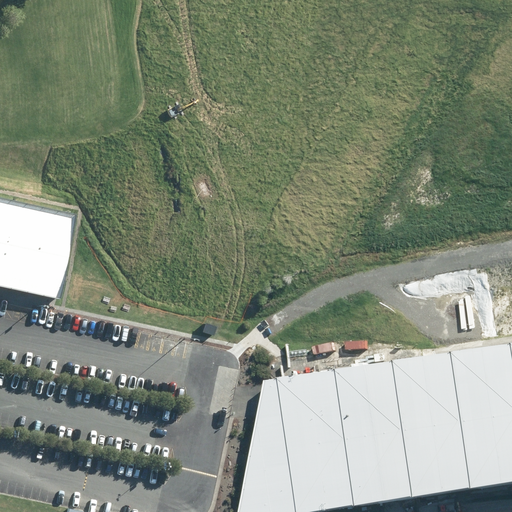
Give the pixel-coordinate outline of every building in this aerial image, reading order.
[(0,285),(60,297),(77,214),(0,198),(0,285)] [(217,327),(205,323),(202,332),(214,336),(217,327)] [(511,341),(262,379),(236,511),(298,511),(511,480),(511,341)] [(343,343),(343,351),(367,348),(366,341),(343,343)] [(336,352),(336,345),(317,346),(317,347),(310,347),(310,354),(318,354),(336,354),(336,352)] [(421,506),(421,511),(467,511),(467,501),(421,506)]
